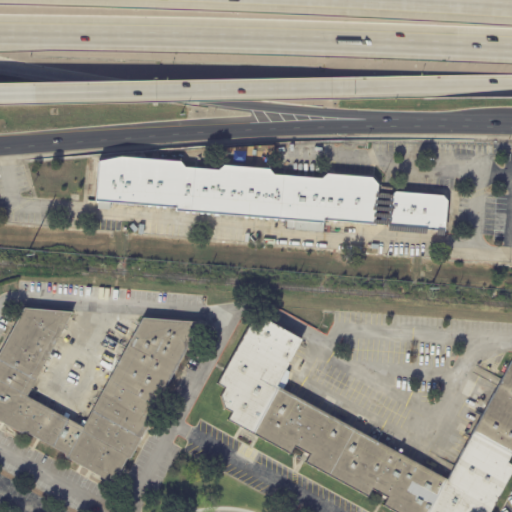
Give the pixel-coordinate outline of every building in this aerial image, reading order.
[(211,168),(221,169),(227,164),(272,168),(276,174),(324,178),(330,173),(375,177),(381,184),(378,224),(327,219),(326,223),(325,223),(325,232),(296,230),(296,228),(287,228),(288,219),(178,210),(179,207),(112,201),(111,210),(98,209),(99,207),(88,206),(89,202),(99,203),(99,201),(97,201),(101,160),(125,155),(184,160),(188,167),(211,168)] [(447,232),(389,228),(391,197),(397,193),(444,197),(449,203),(447,232)] [(134,232),(130,227),(133,223),(138,229),(134,232)] [(0,421),(115,481),(206,327),(144,321),(85,425),(43,401),(32,395),(74,313),(26,308),(0,358),(0,421)] [(305,341),(254,313),(220,383),(234,420),(407,511),(494,511),(511,478),(511,369),(450,478),(281,386),(305,341)]
